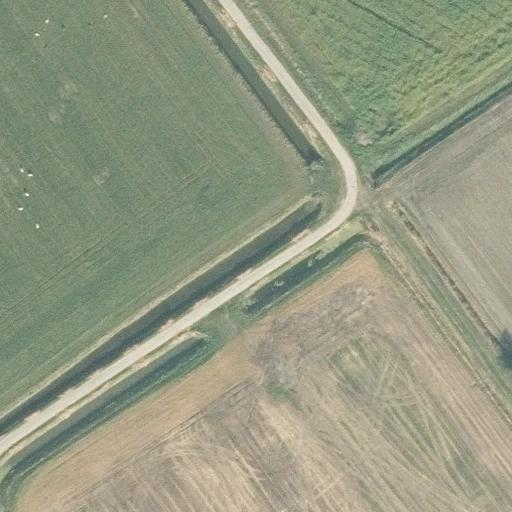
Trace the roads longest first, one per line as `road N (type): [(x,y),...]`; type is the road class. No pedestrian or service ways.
road 1 (unclassified): [(0,449),(320,233),(352,195),(343,158),(225,0)]
road 2 (track): [(511,398),(352,195)]
